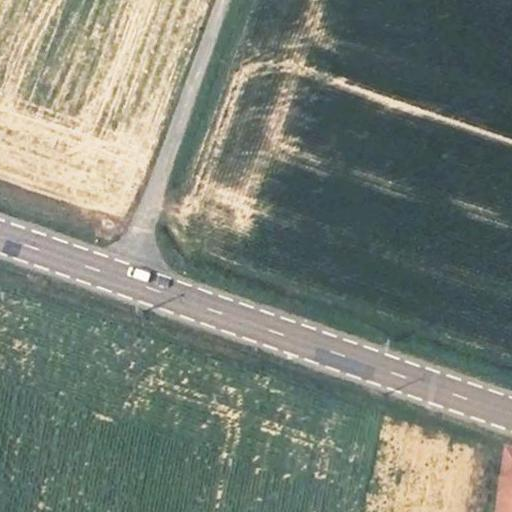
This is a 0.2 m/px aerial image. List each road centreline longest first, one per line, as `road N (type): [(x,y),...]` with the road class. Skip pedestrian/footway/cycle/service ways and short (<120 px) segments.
road 1 (primary): [(511,410),(122,277)]
road 2 (unclassified): [(222,0),(122,277)]
road 3 (primary): [(122,277),(0,235)]
